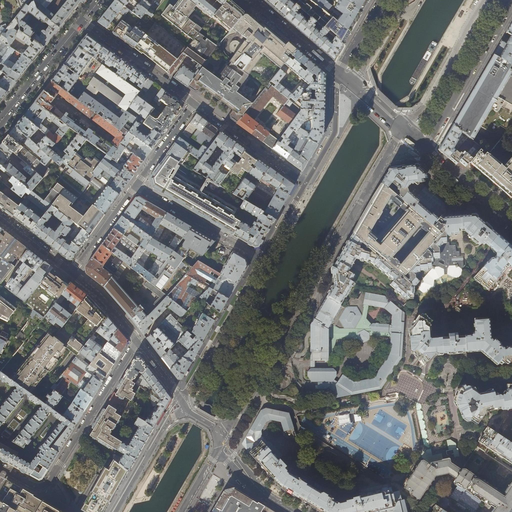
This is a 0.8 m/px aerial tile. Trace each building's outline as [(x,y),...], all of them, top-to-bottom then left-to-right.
[(0,0),(0,8),(1,11),(5,9),(3,2),(1,3),(0,1),(0,0),(17,0),(21,11),(26,5),(29,0),(0,0)] [(24,30),(24,31),(23,33),(31,38),(34,41),(43,47),(47,43),(59,28),(52,22),(37,9),(33,0),(33,1),(32,1),(32,2),(31,3),(29,7),(26,5),(21,11),(16,18),(18,23),(19,25),(20,28),(21,26),(24,29),(24,30)] [(33,0),(37,9),(43,0),(33,0)] [(43,0),(37,9),(52,22),(59,28),(70,15),(81,0),(43,0)] [(129,10),(115,0),(107,10),(97,22),(98,22),(106,28),(111,32),(112,32),(119,23),(129,10)] [(115,0),(129,10),(130,11),(132,8),(127,4),(129,2),(130,3),(131,2),(132,3),(134,0),(133,0),(115,0)] [(137,3),(138,4),(147,10),(152,5),(145,0),(141,0),(140,2),(139,1),(138,1),(137,3)] [(187,18),(197,6),(189,0),(179,0),(173,7),(170,4),(161,15),(193,40),(199,33),(198,33),(201,29),(187,18)] [(189,0),(197,6),(211,18),(213,16),(227,0),(189,0)] [(230,1),(228,0),(227,0),(213,16),(230,31),(233,28),(245,14),(232,4),(230,1)] [(300,0),(269,0),(267,3),(269,4),(284,18),(296,5),(300,0)] [(347,39),(351,32),(337,21),(327,13),(324,16),(330,21),(327,24),(315,13),(313,16),(309,12),(310,10),(300,0),(296,5),(300,8),(305,12),(308,14),(320,25),(329,32),(332,35),(333,36),(335,37),(343,45),(347,39)] [(310,0),(326,13),(332,6),(328,3),(328,2),(326,0),(325,1),(323,0),(310,0)] [(342,14),(337,21),(351,32),(352,29),(358,20),(361,14),(344,0),(339,0),(334,8),(342,14)] [(344,0),(361,14),(369,0),(344,0)] [(147,10),(138,4),(134,8),(133,9),(131,11),(140,18),(141,19),(145,14),(148,14),(151,17),(153,15),(147,10)] [(299,10),(300,8),(296,5),(284,18),(286,19),(296,28),(308,14),(305,12),(302,16),(300,14),(301,12),(299,10)] [(130,11),(129,10),(119,23),(112,32),(123,41),(134,48),(147,33),(135,24),(140,18),(131,11),(130,11)] [(230,62),(248,75),(251,72),(249,70),(261,56),(262,57),(263,56),(262,56),(264,54),(281,68),(297,49),(293,47),(274,30),(265,22),(264,23),(263,22),(260,22),(256,22),(250,17),(248,15),(247,15),(246,15),(245,14),(233,28),(247,39),(245,41),(245,40),(242,44),(238,42),(236,41),(234,42),(233,42),(232,43),(230,44),(230,45),(229,47),(229,49),(230,52),(234,55),(230,61),(230,62)] [(308,38),(320,25),(308,14),(296,28),(303,34),(308,38)] [(14,29),(18,23),(16,18),(8,28),(0,36),(0,61),(10,47),(16,37),(30,46),(26,51),(24,49),(22,49),(21,51),(20,50),(18,52),(32,61),(37,55),(43,47),(34,41),(32,44),(32,43),(31,42),(31,40),(30,39),(31,38),(23,33),(21,31),(20,28),(19,25),(16,29),(14,29)] [(187,48),(155,23),(147,32),(147,33),(134,48),(138,51),(142,54),(143,53),(145,55),(159,66),(167,72),(180,56),(183,53),(187,48)] [(327,34),(329,32),(320,25),(308,38),(315,44),(320,48),(328,39),(325,37),(326,35),(327,36),(328,35),(327,34)] [(183,53),(186,54),(195,62),(198,63),(202,67),(217,47),(207,39),(205,42),(201,40),(204,37),(199,33),(193,40),(187,48),(183,53)] [(85,50),(87,51),(85,53),(86,53),(87,53),(93,58),(97,60),(98,58),(96,57),(100,51),(100,50),(103,46),(93,39),(87,34),(82,41),(78,47),(83,51),(85,50)] [(501,41),(493,54),(499,58),(511,65),(511,35),(510,38),(508,41),(507,44),(501,41)] [(331,42),(328,39),(320,48),(325,52),(334,60),(337,56),(343,45),(335,37),(333,41),(332,41),(332,44),(331,44),(331,42)] [(100,50),(100,51),(100,54),(100,55),(100,58),(103,60),(101,62),(105,64),(109,67),(113,66),(116,69),(116,68),(118,69),(118,71),(115,74),(120,78),(129,65),(117,56),(103,46),(100,50)] [(32,61),(18,52),(10,47),(0,61),(0,62),(1,63),(4,65),(20,75),(26,68),(32,61)] [(85,53),(83,51),(78,47),(71,55),(63,65),(70,70),(72,67),(75,70),(73,72),(79,77),(93,58),(87,53),(86,53),(85,53)] [(297,75),(309,60),(302,54),(297,49),(281,68),(271,81),(275,85),(274,87),(281,94),(285,89),(279,83),(286,74),(284,73),(287,70),(287,69),(288,67),(297,75)] [(186,54),(183,53),(180,56),(167,72),(170,75),(186,54)] [(505,108),(508,103),(498,98),(510,76),(511,72),(511,65),(499,58),(493,54),(493,56),(490,60),(457,117),(454,122),(453,124),(462,132),(466,135),(468,137),(473,140),(492,106),(495,108),(494,109),(494,110),(495,112),(496,112),(497,112),(498,112),(499,111),(501,107),(503,109),(504,109),(505,108)] [(317,67),(309,60),(297,75),(306,83),(305,85),(304,85),(301,88),(299,86),(292,95),(285,89),(281,94),(289,100),(291,98),(296,102),(297,101),(300,97),(303,94),(306,90),(313,82),(322,71),(317,67)] [(196,75),(187,87),(194,92),(199,91),(202,87),(218,99),(233,109),(229,114),(230,119),(236,123),(252,104),(236,92),(239,88),(241,90),(248,81),(245,80),(249,75),(248,75),(230,62),(227,66),(225,64),(218,73),(220,74),(218,78),(202,67),(196,75)] [(202,67),(198,63),(193,69),(193,70),(194,71),(193,72),(196,75),(202,67)] [(3,70),(2,71),(7,75),(5,77),(8,79),(9,78),(15,81),(17,79),(20,75),(4,65),(2,68),(2,70),(3,70)] [(70,70),(63,65),(57,72),(51,80),(68,93),(79,77),(73,72),(70,70)] [(94,77),(89,84),(90,84),(99,91),(123,108),(126,111),(137,95),(139,91),(135,89),(132,86),(127,83),(125,81),(120,78),(115,74),(113,73),(113,72),(112,72),(109,70),(103,65),(97,73),(127,95),(124,99),(94,77)] [(129,65),(120,78),(125,81),(128,77),(131,79),(130,80),(134,83),(135,82),(135,84),(137,86),(135,89),(139,91),(140,91),(148,79),(137,70),(129,65)] [(196,75),(193,72),(183,65),(174,77),(179,81),(187,87),(196,75)] [(0,87),(7,92),(10,87),(15,81),(9,78),(8,79),(5,77),(7,75),(2,71),(0,69),(0,87)] [(313,94),(325,94),(325,85),(326,74),(322,71),(313,82),(315,82),(315,83),(313,83),(313,82),(306,90),(306,94),(311,94),(311,90),(315,90),(315,92),(313,92),(313,94)] [(498,98),(508,103),(511,105),(511,76),(510,76),(498,98)] [(148,79),(140,91),(141,92),(143,90),(146,92),(149,88),(151,87),(150,86),(153,82),(148,79)] [(40,94),(34,101),(70,127),(78,133),(86,140),(107,155),(111,158),(120,144),(126,135),(78,101),(68,93),(51,80),(40,94)] [(289,100),(281,94),(274,87),(269,83),(252,104),(236,123),(242,127),(251,134),(252,134),(258,139),(265,130),(253,120),(272,96),(284,106),(289,100)] [(90,84),(87,89),(96,95),(99,91),(90,84)] [(158,104),(159,102),(166,92),(162,89),(159,93),(158,92),(157,94),(154,98),(155,99),(154,101),(158,104)] [(158,104),(157,104),(160,106),(162,102),(167,106),(161,114),(172,122),(177,116),(182,109),(181,102),(175,99),(166,92),(159,102),(158,104)] [(120,119),(84,93),(78,101),(126,135),(128,132),(136,122),(138,119),(126,111),(123,108),(120,113),(123,115),(120,119)] [(301,98),(300,104),(297,101),(296,102),(294,104),(301,110),(325,110),(325,101),(325,94),(313,94),(311,94),(306,94),(303,94),(300,97),(301,98)] [(137,95),(126,111),(138,119),(136,122),(140,125),(142,126),(143,124),(149,115),(154,109),(137,95)] [(293,103),(289,100),(284,106),(276,115),(289,124),(288,125),(289,126),(297,116),(288,109),(293,103)] [(23,116),(39,129),(42,132),(46,135),(46,136),(55,144),(56,144),(70,127),(34,101),(29,108),(23,116)] [(324,130),(325,110),(301,110),(297,116),(289,126),(288,127),(302,135),(318,145),(322,137),(324,133),(324,130)] [(155,119),(149,115),(143,124),(152,130),(153,129),(162,136),(167,129),(172,122),(161,114),(157,119),(155,119)] [(179,137),(175,143),(190,153),(200,160),(221,132),(213,126),(202,118),(196,114),(185,129),(182,133),(189,137),(190,137),(196,128),(197,129),(192,138),(203,145),(199,151),(179,137)] [(36,135),(35,133),(39,129),(23,116),(19,121),(15,126),(29,139),(33,135),(34,137),(36,135)] [(137,128),(140,125),(136,122),(128,132),(152,149),(157,143),(162,136),(153,129),(152,130),(147,136),(146,137),(137,130),(137,128)] [(458,139),(462,132),(453,124),(444,140),(438,149),(449,158),(456,150),(465,140),(463,138),(455,147),(454,147),(458,140),(458,139)] [(12,130),(10,132),(8,135),(19,144),(24,139),(25,140),(24,141),(24,143),(42,159),(40,161),(45,165),(51,158),(36,145),(33,142),(30,139),(29,139),(15,126),(12,130)] [(294,150),(293,150),(302,135),(288,127),(279,140),(272,149),(279,154),(287,160),(294,150)] [(279,140),(265,130),(258,139),(265,144),(272,149),(279,140)] [(128,132),(126,135),(120,144),(132,153),(133,154),(143,161),(148,154),(152,149),(128,132)] [(205,173),(206,173),(206,172),(207,174),(207,175),(206,178),(210,180),(236,143),(230,139),(221,132),(200,160),(193,170),(197,172),(199,169),(201,169),(202,170),(202,171),(202,172),(204,173),(205,173)] [(82,145),(86,140),(78,133),(64,151),(66,153),(72,158),(76,153),(74,151),(75,148),(78,150),(80,148),(77,145),(79,143),(82,145)] [(22,160),(24,161),(26,159),(31,159),(34,161),(37,159),(19,144),(8,135),(5,139),(2,142),(13,152),(22,160)] [(294,150),(308,161),(309,160),(318,145),(302,135),(293,150),(294,150)] [(51,149),(55,144),(46,136),(36,145),(51,158),(64,169),(66,165),(72,158),(66,153),(62,158),(51,149)] [(13,152),(2,142),(0,144),(0,164),(31,191),(32,191),(42,178),(24,161),(22,160),(20,162),(20,163),(25,167),(23,168),(31,175),(33,177),(27,184),(25,183),(25,179),(26,178),(9,163),(9,164),(5,165),(3,164),(6,160),(7,161),(10,158),(9,157),(13,152)] [(172,148),(167,155),(182,164),(190,153),(175,143),(172,148)] [(239,145),(236,143),(210,180),(219,185),(223,180),(224,178),(230,170),(245,149),(239,145)] [(456,150),(449,158),(456,164),(459,161),(460,162),(465,166),(467,164),(469,162),(469,163),(470,162),(475,156),(474,155),(480,149),(481,147),(476,143),(472,148),(467,144),(464,144),(457,151),(456,150)] [(129,156),(132,153),(120,144),(111,158),(134,174),(138,169),(143,161),(133,154),(131,157),(129,156)] [(245,149),(230,170),(244,179),(245,178),(248,173),(258,159),(252,154),(245,149)] [(511,156),(503,166),(501,164),(489,153),(488,154),(487,152),(484,155),(481,153),(482,151),(480,149),(474,155),(475,156),(470,162),(472,164),(475,166),(498,187),(501,189),(503,191),(511,198),(511,156)] [(308,161),(294,150),(287,160),(294,165),(302,171),(308,161)] [(119,195),(92,174),(101,162),(95,157),(93,161),(87,156),(85,159),(76,153),(72,158),(66,165),(69,168),(61,178),(80,194),(90,181),(103,191),(93,205),(105,215),(112,204),(119,195)] [(134,174),(111,158),(107,155),(101,162),(92,174),(119,195),(126,185),(134,174)] [(152,187),(224,229),(228,231),(233,235),(241,222),(234,218),(239,209),(235,203),(238,197),(233,194),(231,193),(219,185),(210,180),(206,178),(197,172),(193,170),(182,164),(167,155),(154,172),(150,177),(152,187)] [(26,159),(24,161),(42,178),(50,169),(45,165),(40,161),(37,159),(34,161),(31,159),(26,159)] [(264,163),(258,159),(248,173),(259,181),(263,176),(262,174),(264,172),(265,173),(270,167),(264,163)] [(0,180),(1,181),(3,180),(0,178),(1,177),(0,176),(0,169),(1,169),(4,172),(5,172),(12,178),(9,181),(13,184),(14,186),(11,189),(22,197),(26,192),(29,194),(31,191),(0,164),(0,180)] [(446,227),(447,235),(451,235),(451,233),(457,233),(458,233),(459,231),(459,230),(461,230),(462,228),(465,228),(465,229),(481,243),(482,242),(484,244),(485,243),(488,246),(489,245),(495,238),(493,236),(491,234),(493,232),(489,229),(488,229),(487,228),(486,227),(487,226),(485,225),(485,224),(479,219),(478,220),(477,219),(476,218),(477,218),(475,216),(461,216),(458,216),(456,216),(447,216),(446,203),(443,200),(423,183),(422,179),(425,179),(425,178),(424,172),(417,166),(412,167),(392,170),(387,176),(387,178),(388,179),(383,181),(382,182),(387,187),(391,182),(398,189),(398,195),(397,196),(441,233),(446,227)] [(263,176),(259,181),(258,183),(245,201),(264,212),(268,214),(275,219),(280,210),(294,186),(294,185),(279,174),(270,167),(265,173),(263,176)] [(32,191),(44,200),(51,192),(50,191),(52,188),(53,188),(57,183),(61,178),(50,169),(42,178),(32,191)] [(255,185),(245,178),(244,179),(234,192),(233,194),(238,197),(244,200),(245,201),(258,183),(257,183),(255,185)] [(435,259),(441,258),(440,247),(445,242),(447,242),(447,239),(447,235),(446,227),(441,233),(397,196),(387,187),(382,182),(368,207),(355,228),(352,233),(362,242),(372,251),(403,277),(414,286),(415,284),(418,286),(421,282),(418,279),(418,276),(421,272),(420,270),(430,269),(434,269),(434,265),(435,263),(435,259)] [(101,220),(105,215),(93,205),(92,204),(82,216),(70,206),(76,198),(57,183),(53,188),(51,192),(44,200),(52,205),(64,215),(73,222),(75,223),(78,225),(90,235),(93,230),(101,220)] [(0,206),(13,216),(15,213),(14,212),(19,206),(0,191),(0,206)] [(44,200),(32,191),(31,191),(29,194),(19,206),(14,212),(15,213),(13,216),(15,218),(21,222),(34,233),(37,230),(34,228),(52,205),(44,200)] [(155,206),(139,197),(136,198),(129,206),(122,216),(152,237),(166,213),(155,206)] [(252,227),(251,228),(247,226),(244,224),(241,222),(233,235),(245,242),(255,247),(257,247),(259,247),(261,242),(270,227),(275,219),(268,214),(266,217),(262,214),(264,212),(245,201),(244,200),(240,206),(240,207),(257,217),(257,219),(252,227)] [(60,220),(64,215),(52,205),(34,228),(37,230),(34,233),(39,237),(44,241),(53,230),(50,227),(49,227),(48,229),(44,225),(44,224),(46,221),(46,222),(47,222),(52,216),(51,215),(52,213),(53,213),(55,215),(54,215),(54,216),(60,220)] [(185,241),(193,228),(177,219),(166,213),(152,237),(144,250),(133,269),(148,281),(153,285),(168,264),(177,252),(185,241)] [(64,215),(60,220),(63,222),(55,232),(53,230),(44,241),(50,245),(58,251),(66,241),(63,238),(62,238),(61,239),(59,237),(59,236),(60,236),(61,234),(64,236),(66,236),(71,229),(69,227),(73,222),(64,215)] [(117,222),(113,228),(123,235),(130,226),(132,228),(131,229),(144,239),(139,246),(144,250),(152,237),(122,216),(117,222)] [(78,225),(75,230),(70,236),(73,238),(78,231),(80,232),(72,242),(81,248),(85,242),(90,235),(78,225)] [(108,236),(102,244),(113,253),(117,256),(124,262),(132,268),(133,269),(144,250),(139,246),(137,245),(126,237),(123,235),(113,228),(108,236)] [(194,229),(193,228),(185,241),(177,252),(168,264),(153,285),(162,292),(178,267),(185,275),(186,274),(194,265),(198,261),(205,260),(217,243),(205,235),(194,229)] [(15,266),(12,264),(16,259),(17,257),(20,259),(28,249),(25,247),(5,231),(3,229),(0,233),(0,282),(1,283),(15,266)] [(334,284),(326,297),(341,305),(346,297),(347,297),(355,283),(351,281),(355,275),(349,272),(356,259),(371,263),(373,265),(374,264),(393,281),(390,285),(395,289),(394,290),(404,298),(413,299),(413,297),(415,287),(414,286),(403,277),(372,251),(370,253),(364,251),(362,250),(363,250),(359,249),(359,247),(362,242),(352,233),(339,258),(332,269),(334,284)] [(128,236),(126,237),(137,245),(139,242),(138,240),(130,235),(129,235),(128,236)] [(481,268),(482,269),(477,274),(481,277),(480,278),(486,283),(488,284),(491,285),(505,269),(505,267),(506,265),(509,265),(511,267),(511,246),(510,245),(504,240),(501,238),(498,235),(495,238),(489,245),(492,248),(495,251),(496,252),(496,256),(494,258),(492,257),(490,260),(489,259),(486,262),(481,268)] [(68,239),(66,241),(58,251),(62,255),(69,260),(72,259),(75,255),(81,248),(72,242),(71,244),(68,242),(69,240),(68,239)] [(421,274),(421,272),(418,276),(418,279),(421,282),(418,286),(420,287),(419,289),(419,293),(430,293),(432,289),(433,287),(434,281),(437,279),(440,277),(444,274),(448,274),(453,277),(459,278),(462,274),(462,269),(464,267),(463,259),(459,260),(452,260),(452,258),(452,257),(459,257),(460,257),(459,251),(457,251),(457,249),(456,244),(451,245),(450,245),(450,242),(447,242),(445,242),(440,247),(441,258),(435,259),(435,263),(434,265),(434,269),(430,269),(424,277),(421,274)] [(113,253),(102,244),(96,251),(92,257),(103,265),(113,253)] [(23,262),(24,263),(32,252),(30,250),(28,249),(20,259),(20,260),(23,262)] [(18,274),(15,278),(13,277),(8,283),(11,286),(8,289),(25,302),(52,269),(53,268),(42,260),(32,252),(24,263),(16,272),(18,274)] [(233,252),(220,274),(237,284),(239,280),(247,266),(246,262),(246,259),(235,253),(233,252)] [(115,273),(124,262),(117,256),(107,268),(115,273)] [(103,265),(92,257),(85,267),(86,273),(90,276),(104,287),(115,273),(107,268),(103,265)] [(220,274),(198,261),(194,265),(186,274),(229,298),(233,291),(237,284),(220,274)] [(116,282),(132,268),(124,262),(115,273),(104,287),(108,292),(130,317),(132,319),(137,326),(147,317),(142,311),(144,309),(141,305),(138,307),(116,282)] [(70,283),(67,281),(64,279),(52,269),(25,302),(33,309),(44,317),(46,314),(70,283)] [(186,274),(185,275),(168,295),(167,296),(172,300),(173,301),(186,311),(200,297),(208,304),(220,313),(225,305),(229,298),(186,274)] [(162,292),(153,285),(148,281),(144,285),(160,297),(153,304),(156,307),(167,296),(166,295),(162,292)] [(71,282),(70,283),(46,314),(52,319),(49,321),(57,327),(60,329),(72,315),(58,304),(60,302),(61,303),(66,297),(71,302),(69,305),(69,306),(70,307),(68,310),(73,313),(76,310),(87,295),(80,289),(71,282)] [(326,297),(323,303),(322,305),(311,324),(311,360),(326,360),(326,361),(329,359),(329,353),(332,354),(337,339),(358,339),(364,342),(370,339),(370,335),(391,337),(390,355),(374,378),(355,382),(343,374),(336,384),(337,387),(331,396),(332,399),(382,390),(402,359),(404,313),(402,311),(384,296),(362,292),(358,300),(351,298),(345,308),(341,305),(326,297)] [(0,318),(8,322),(10,316),(16,308),(0,295),(0,318)] [(46,334),(11,379),(30,393),(48,371),(50,372),(59,361),(57,359),(67,347),(77,355),(79,353),(91,338),(93,335),(96,332),(96,331),(101,325),(103,323),(108,316),(105,314),(96,304),(90,298),(87,295),(76,310),(88,319),(74,337),(72,336),(70,338),(71,339),(65,346),(64,345),(65,344),(55,336),(53,337),(51,335),(57,327),(49,321),(44,317),(38,325),(46,331),(46,334)] [(165,307),(172,300),(167,296),(156,307),(147,317),(137,326),(144,335),(149,330),(147,328),(166,308),(165,307)] [(154,332),(151,335),(151,334),(150,334),(146,338),(155,350),(161,358),(166,353),(164,350),(167,347),(170,349),(178,340),(187,332),(177,321),(186,311),(173,301),(168,307),(180,317),(177,321),(171,315),(171,314),(161,323),(157,327),(153,331),(154,332)] [(196,336),(194,337),(195,338),(198,341),(203,342),(212,327),(220,313),(208,304),(203,311),(201,310),(190,328),(193,329),(191,332),(196,336)] [(44,317),(33,309),(26,324),(15,337),(25,342),(38,325),(44,317)] [(108,316),(103,323),(105,325),(103,327),(101,325),(96,331),(100,334),(100,335),(102,338),(103,337),(109,341),(118,329),(117,327),(108,316)] [(442,337),(431,338),(430,337),(429,327),(430,326),(431,326),(431,323),(432,322),(432,320),(429,318),(427,321),(420,316),(419,316),(413,326),(412,326),(411,328),(412,350),(414,351),(414,352),(419,356),(419,357),(422,359),(421,361),(424,365),(433,355),(434,355),(434,353),(436,353),(443,353),(447,353),(450,352),(452,352),(454,352),(454,351),(466,350),(465,336),(458,336),(457,333),(449,333),(449,337),(445,337),(442,337)] [(465,336),(466,350),(469,349),(469,352),(476,351),(477,351),(477,349),(479,348),(481,348),(498,363),(499,363),(503,362),(504,361),(506,362),(510,362),(510,361),(511,361),(511,359),(511,361),(511,360),(511,351),(508,352),(507,348),(505,348),(504,348),(504,347),(494,339),(492,341),(489,338),(490,337),(490,336),(489,320),(486,317),(477,317),(474,320),(475,328),(469,334),(464,335),(465,336)] [(118,329),(109,341),(108,342),(103,348),(99,353),(114,364),(120,354),(121,353),(122,351),(127,343),(127,339),(118,329)] [(0,353),(7,338),(6,338),(8,333),(2,330),(0,334),(0,333),(0,353)] [(187,331),(187,332),(178,340),(189,350),(198,341),(195,338),(193,340),(190,337),(192,335),(187,331)] [(103,348),(91,338),(79,353),(92,362),(99,353),(103,348)] [(197,353),(203,342),(198,341),(189,350),(183,356),(182,357),(192,362),(197,353)] [(170,349),(166,353),(161,358),(162,359),(170,369),(176,363),(178,362),(182,357),(183,356),(175,348),(171,351),(170,349)] [(99,353),(92,362),(90,365),(106,377),(106,376),(109,372),(110,370),(113,365),(114,364),(99,353)] [(72,362),(102,384),(103,382),(106,377),(90,365),(77,355),(72,362)] [(139,372),(142,374),(148,367),(140,357),(136,357),(129,368),(124,376),(132,381),(134,378),(135,379),(139,372)] [(192,362),(182,357),(178,362),(179,362),(181,363),(180,364),(181,364),(181,366),(176,363),(170,369),(178,379),(182,379),(187,370),(192,362)] [(102,384),(72,362),(62,375),(64,377),(71,382),(81,389),(93,398),(94,396),(102,384)] [(148,367),(142,374),(140,377),(137,381),(136,383),(140,386),(142,388),(147,383),(147,385),(146,386),(149,390),(151,388),(160,400),(167,390),(157,377),(148,366),(148,367)] [(334,368),(312,368),(308,371),(308,375),(312,381),(318,381),(318,388),(327,388),(330,384),(330,381),(334,381),(337,375),(337,371),(334,368)] [(1,371),(0,372),(0,458),(14,466),(30,475),(35,469),(39,464),(51,448),(49,446),(66,424),(69,426),(71,423),(70,422),(67,420),(62,416),(53,410),(41,401),(30,393),(11,379),(1,371)] [(112,446),(117,449),(122,442),(110,434),(111,432),(111,430),(112,429),(113,430),(121,416),(115,412),(116,410),(115,409),(121,398),(123,399),(125,396),(131,400),(140,386),(136,383),(132,381),(124,376),(116,388),(118,389),(116,393),(114,392),(106,405),(108,406),(105,409),(104,408),(92,428),(93,429),(90,434),(91,436),(111,448),(112,446)] [(61,395),(71,382),(64,377),(54,391),(61,395)] [(472,416),(480,421),(485,414),(486,411),(488,411),(499,409),(504,408),(505,408),(502,396),(502,395),(501,394),(499,395),(499,394),(497,393),(495,393),(494,391),(493,390),(482,393),(480,393),(477,391),(476,390),(476,388),(474,388),(472,389),(471,387),(468,386),(460,390),(457,399),(458,401),(460,404),(458,404),(459,406),(461,410),(461,411),(463,416),(467,419),(468,418),(470,419),(472,416)] [(508,388),(502,396),(505,408),(506,408),(511,406),(511,388),(511,390),(508,388)] [(85,410),(93,398),(81,389),(72,403),(84,412),(85,410)] [(63,397),(61,395),(54,391),(54,390),(50,395),(49,394),(46,397),(45,396),(41,401),(53,410),(63,397)] [(167,390),(160,400),(157,404),(154,409),(156,410),(155,411),(154,411),(153,411),(153,413),(152,414),(152,413),(151,415),(152,415),(150,418),(148,417),(145,421),(153,428),(164,410),(171,398),(171,396),(167,390)] [(153,406),(157,404),(160,400),(147,391),(153,406)] [(424,445),(430,449),(429,444),(421,404),(417,402),(417,404),(416,405),(424,443),(424,445)] [(83,414),(84,412),(72,403),(62,416),(67,420),(69,418),(72,420),(70,422),(71,423),(75,426),(83,414)] [(511,406),(506,408),(508,413),(508,416),(501,426),(501,427),(500,427),(502,433),(504,435),(503,435),(502,436),(511,442),(511,406)] [(248,451),(249,453),(262,441),(260,439),(259,439),(259,436),(257,433),(258,432),(258,431),(261,431),(267,422),(272,420),(281,422),(284,431),(282,437),(287,441),(293,439),(294,437),(293,434),(296,433),(290,417),(289,413),(288,413),(275,410),(266,408),(263,407),(262,408),(241,444),(248,451)] [(141,449),(153,428),(145,421),(138,417),(134,424),(139,426),(128,444),(127,444),(122,442),(117,449),(123,453),(121,457),(114,454),(112,458),(115,460),(129,471),(141,449)] [(73,430),(75,426),(71,423),(69,426),(51,448),(39,464),(42,466),(48,470),(50,467),(57,456),(60,451),(62,447),(65,443),(67,439),(70,434),(73,430)] [(511,480),(510,484),(511,485),(511,442),(502,436),(493,430),(489,428),(480,443),(489,449),(511,464),(511,480)] [(454,453),(455,457),(460,456),(458,448),(457,448),(456,443),(453,441),(451,439),(447,440),(447,441),(449,450),(447,452),(448,455),(452,455),(453,453),(454,453)] [(312,505),(322,511),(379,511),(386,511),(388,511),(393,510),(393,511),(409,511),(406,501),(404,499),(401,500),(400,494),(399,491),(392,492),(391,487),(387,488),(387,487),(361,493),(360,490),(358,491),(359,495),(352,497),(351,498),(351,499),(346,500),(347,501),(340,503),(338,502),(338,503),(336,502),(337,501),(337,500),(335,498),(338,493),(304,475),(301,478),(297,475),(296,475),(295,476),(289,472),(287,470),(287,468),(284,464),(284,463),(280,458),(279,459),(265,444),(262,441),(249,453),(251,454),(268,473),(269,474),(281,486),(289,491),(308,503),(312,505)] [(266,442),(265,444),(279,459),(280,458),(282,456),(283,456),(270,442),(267,442),(266,442)] [(464,467),(469,471),(501,492),(502,496),(504,497),(505,495),(504,492),(510,484),(511,480),(511,464),(489,449),(487,453),(477,446),(464,467)] [(422,453),(424,460),(429,464),(430,462),(443,460),(442,454),(431,456),(431,454),(432,454),(431,449),(430,449),(429,450),(428,451),(425,449),(424,449),(422,453)] [(413,493),(412,495),(420,500),(421,498),(422,497),(426,490),(429,485),(433,480),(435,477),(435,476),(438,475),(449,473),(451,476),(456,479),(462,470),(457,466),(454,465),(451,462),(450,458),(443,460),(430,462),(429,464),(424,460),(421,460),(416,469),(412,474),(409,478),(405,484),(407,485),(405,488),(413,493)] [(104,511),(129,471),(115,460),(109,470),(104,467),(100,475),(97,480),(93,486),(84,502),(81,508),(85,511),(86,511),(104,511)] [(35,469),(30,475),(35,477),(38,479),(42,479),(45,474),(48,470),(42,466),(39,471),(35,469)] [(458,486),(482,502),(490,507),(490,506),(494,508),(491,511),(511,511),(511,485),(510,484),(504,492),(505,495),(504,497),(502,496),(501,492),(469,471),(467,473),(462,470),(456,479),(455,479),(456,481),(458,486)] [(4,485),(0,491),(0,499),(13,507),(15,503),(17,504),(21,506),(26,509),(29,503),(34,495),(26,490),(21,487),(11,482),(7,480),(4,485)] [(475,511),(482,502),(458,486),(454,492),(453,494),(450,498),(456,503),(455,505),(464,511),(465,509),(469,511),(475,511)] [(261,511),(265,506),(252,498),(234,487),(229,488),(225,489),(224,491),(211,511),(261,511)] [(35,511),(38,506),(42,500),(38,497),(34,495),(29,503),(26,509),(21,506),(17,504),(15,503),(13,507),(9,511),(16,511),(17,510),(18,511),(20,511),(35,511)] [(443,497),(437,506),(445,511),(449,506),(448,500),(443,497)] [(0,511),(9,511),(13,507),(0,499),(0,511)] [(50,504),(42,500),(38,506),(35,511),(63,511),(59,510),(50,504)]
